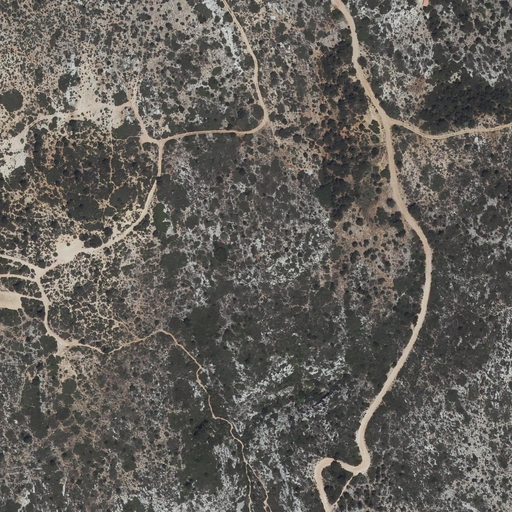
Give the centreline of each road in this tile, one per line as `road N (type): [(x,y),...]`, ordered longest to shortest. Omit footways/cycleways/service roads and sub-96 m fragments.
road 1 (track): [(327,511),(316,468),(328,461),(356,469),(364,455),(361,429),(419,316),(428,278),(427,245),(398,205),(382,118),(355,56),(353,27),(336,0)]
road 2 (track): [(511,125),(438,138),(382,118)]
